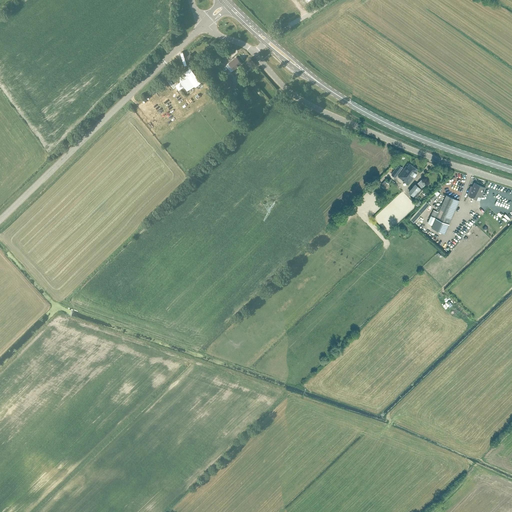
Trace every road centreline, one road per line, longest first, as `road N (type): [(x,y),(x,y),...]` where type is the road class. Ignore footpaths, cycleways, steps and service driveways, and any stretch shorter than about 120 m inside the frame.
road 1 (unclassified): [(511,183),(305,103),(253,53)]
road 2 (tertiary): [(0,220),(204,23)]
road 3 (primary): [(511,169),(408,133),(321,85)]
